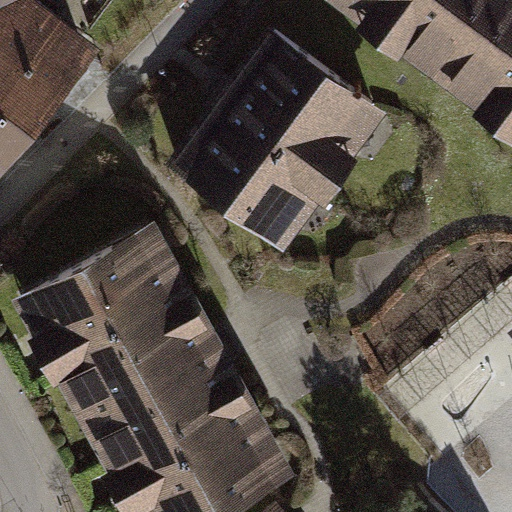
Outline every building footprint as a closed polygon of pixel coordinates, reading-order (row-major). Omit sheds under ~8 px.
[(0,0),(0,165),(95,50),(36,2),(37,0),(0,0)] [(511,0),(322,0),(511,147),(511,0)] [(149,150),(261,237),(366,104),(253,16),(149,150)] [(12,304),(130,511),(217,511),(295,468),(155,223),(12,304)] [(305,511),(284,489),(259,511),(305,511)]
